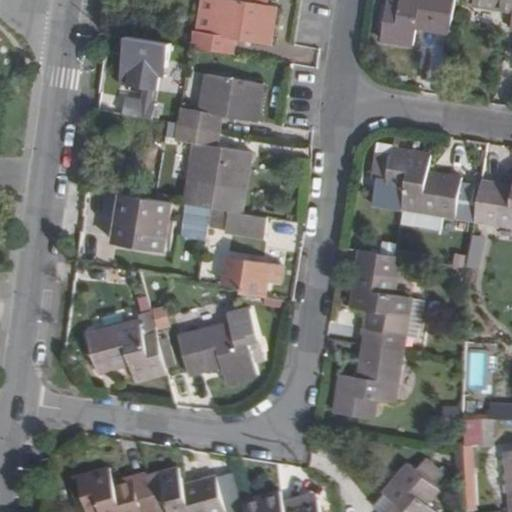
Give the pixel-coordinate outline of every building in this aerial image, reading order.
[(214,34),(195,31),(191,48),(237,56),(239,38),(276,44),(281,9),(271,8),(244,4),(244,0),(230,0),(230,2),(220,0),(214,34)] [(220,0),(219,0),(200,0),(195,31),(214,34),(220,0)] [(415,45),(417,28),(452,33),(456,0),(388,0),(383,39),(415,45)] [(511,0),(468,0),(468,4),(511,11),(511,24),(511,28),(511,0)] [(147,88),(157,90),(160,90),(162,76),(166,77),(171,45),(130,38),(126,60),(135,61),(131,85),(147,88)] [(126,60),(122,84),(131,85),(135,61),(126,60)] [(210,110),(188,106),(185,123),(231,131),(234,114),(269,120),(275,83),(216,73),(210,110)] [(147,88),(144,100),(155,102),(157,90),(147,88)] [(129,97),(126,113),(155,118),(158,102),(155,102),(144,100),(129,97)] [(264,151),(229,145),(231,131),(185,123),(183,137),(205,141),(194,205),(254,215),(264,151)] [(407,191),(413,151),(393,148),(392,155),(380,153),(376,179),(388,181),(387,188),(407,191)] [(432,154),(413,151),(407,191),(405,207),(407,208),(443,214),(458,216),(464,176),(429,171),(432,154)] [(483,179),(464,176),(458,216),(477,219),(483,179)] [(511,183),(483,179),(477,219),(511,225),(511,183)] [(131,195),(126,194),(118,245),(123,245),(131,195)] [(150,198),(131,195),(123,245),(174,253),(177,233),(171,232),(173,219),(176,202),(150,198)] [(191,204),(188,222),(212,226),(212,224),(215,208),(194,205),(191,204)] [(235,227),(234,234),(269,239),(272,218),(254,215),(215,208),(212,224),(235,227)] [(443,214),(407,208),(404,222),(442,229),(443,214)] [(180,221),(173,219),(171,232),(177,233),(180,221)] [(493,236),(482,234),(475,266),(486,268),(493,236)] [(287,261),(232,251),(226,285),(246,288),(269,292),(272,275),(284,277),(287,261)] [(358,308),(373,310),(368,345),(408,352),(411,335),(417,297),(417,295),(403,292),(402,291),(402,290),(407,257),(366,251),(358,308)] [(432,299),(417,297),(411,335),(426,337),(432,299)] [(145,312),(149,332),(172,328),(168,308),(145,312)] [(233,396),(265,389),(255,353),(263,351),(255,321),(233,327),(235,335),(186,347),(196,387),(228,379),(233,396)] [(136,370),(140,387),(171,380),(161,339),(146,342),(142,326),(91,338),(102,378),(136,370)] [(384,406),(399,409),(408,352),(368,345),(362,380),(346,378),(340,414),(381,421),(384,406)] [(493,416),(511,417),(511,403),(493,403),(493,416)] [(466,405),(448,404),(448,426),(465,426),(466,405)] [(489,424),(470,423),(471,440),(488,441),(489,424)] [(488,441),(471,440),(471,451),(487,451),(488,441)] [(423,457),(413,468),(435,489),(449,474),(439,465),(436,468),(423,457)] [(438,511),(439,511),(428,500),(437,490),(435,489),(413,468),(407,462),(368,503),(377,511),(438,511)] [(160,511),(150,475),(117,483),(113,467),(81,475),(90,511),(160,511)] [(183,467),(150,475),(160,511),(171,511),(176,511),(232,511),(222,474),(188,482),(183,467)] [(283,493),(246,502),(249,511),(324,511),(322,503),(321,501),(287,510),(283,493)] [(339,511),(336,499),(322,503),(324,511),(339,511)]
